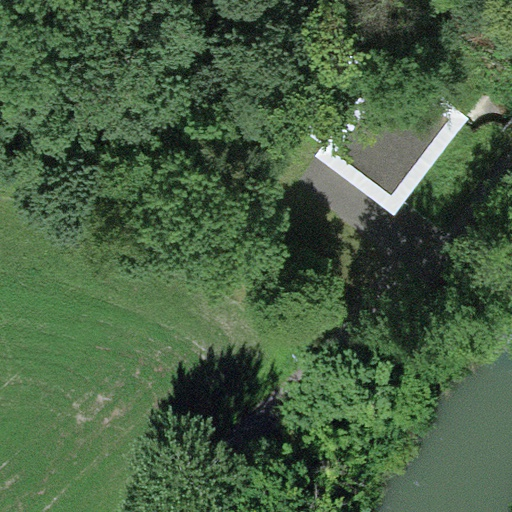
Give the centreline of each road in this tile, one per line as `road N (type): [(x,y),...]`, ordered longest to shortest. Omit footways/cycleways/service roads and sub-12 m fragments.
road 1 (residential): [(156,511),(311,369)]
road 2 (residential): [(311,369),(443,236)]
